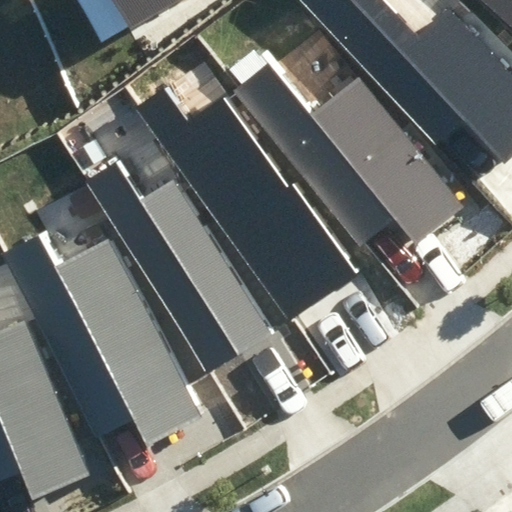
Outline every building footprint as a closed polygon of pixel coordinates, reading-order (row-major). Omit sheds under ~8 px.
[(112,0),(130,29),(178,0),(112,0)] [(503,167),(511,158),(511,71),(450,4),(414,36),(381,0),(300,0),(434,146),(462,122),(503,167)] [(511,0),(483,0),(511,26),(511,0)] [(414,246),(464,205),(359,79),(312,117),(269,65),(236,92),(362,245),(393,220),(414,246)] [(168,85),(137,107),(290,318),(356,271),(226,91),(191,116),(168,85)] [(119,156),(85,178),(207,370),(268,332),(173,181),(146,198),(119,156)] [(147,445),(202,416),(109,238),(65,261),(49,231),(2,255),(97,436),(133,417),(147,445)] [(33,496),(88,474),(24,320),(0,330),(0,478),(22,470),(33,496)]
